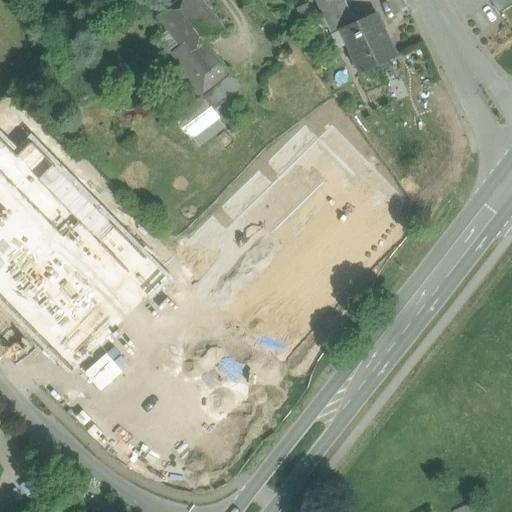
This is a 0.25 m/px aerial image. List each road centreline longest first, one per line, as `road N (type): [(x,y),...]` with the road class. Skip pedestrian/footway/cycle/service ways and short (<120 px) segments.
road 1 (primary): [(451,260),(370,340),(234,511)]
road 2 (primary): [(269,511),(393,360),(451,260)]
road 3 (residential): [(429,0),(511,143)]
